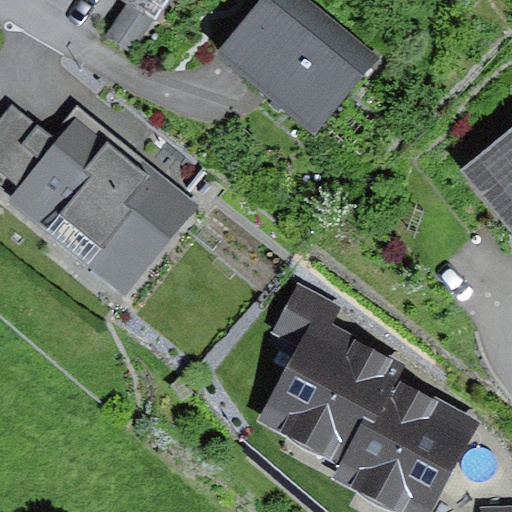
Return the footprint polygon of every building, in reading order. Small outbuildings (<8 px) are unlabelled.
[(154,0),(122,0),(129,4),(145,15),(154,0)] [(381,57),(311,0),(264,0),(219,55),(316,135),(381,57)] [(145,15),(129,4),(106,37),(133,55),(155,22),(145,15)] [(205,207),(80,106),(54,138),(13,105),(0,121),(0,169),(21,186),(7,203),(128,301),(205,207)] [(511,133),(466,170),(511,226),(511,133)] [(340,469),(392,377),(399,363),(331,326),(340,308),(299,286),(272,334),(298,348),(256,424),(340,469)] [(392,377),(340,469),(334,479),(392,511),(432,511),(480,427),(392,377)]
